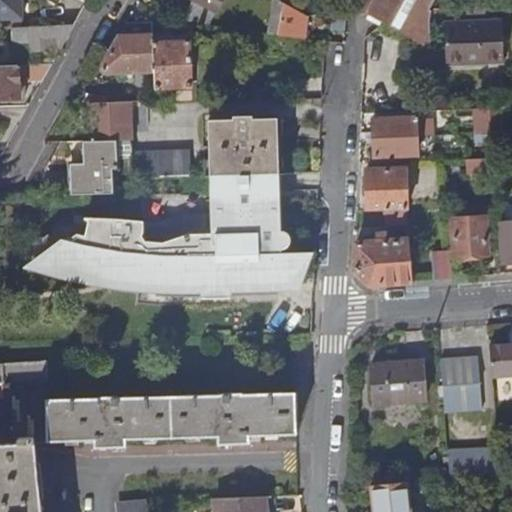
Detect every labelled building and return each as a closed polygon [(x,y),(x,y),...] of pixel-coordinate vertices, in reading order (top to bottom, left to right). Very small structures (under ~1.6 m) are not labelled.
[(0,0),(0,18),(22,18),(20,0),(0,0)] [(219,0),(192,0),(213,11),(219,0)] [(275,0),(268,33),(303,37),(307,14),(280,0),(275,0)] [(353,0),(346,13),(356,12),(365,12),(370,11),(375,0),(353,0)] [(375,0),(370,11),(429,10),(434,0),(375,0)] [(435,10),(429,10),(370,11),(430,47),(429,20),(435,10)] [(0,27),(11,27),(22,27),(22,18),(0,18),(0,27)] [(503,20),(446,22),(448,64),(504,62),(503,20)] [(153,71),(152,42),(151,22),(125,22),(100,67),(105,73),(153,71)] [(73,25),(22,27),(11,27),(12,51),(60,48),(73,25)] [(194,47),(188,47),(188,41),(152,42),(153,71),(154,100),(154,104),(197,102),(197,83),(217,83),(216,60),(221,60),(221,44),(194,45),(194,47)] [(51,64),(0,65),(0,98),(24,98),(24,88),(19,89),(19,83),(41,82),(51,64)] [(130,132),(128,101),(88,103),(89,139),(115,139),(130,138),(130,132)] [(490,132),(488,108),(475,108),(472,108),(474,133),(477,133),(490,132)] [(415,116),(372,118),(374,157),(416,156),(416,136),(432,135),(431,119),(415,119),(415,116)] [(280,173),(277,118),(209,121),(211,175),(267,173),(278,173),(280,173)] [(116,168),(115,139),(89,139),(83,140),(83,165),(69,166),(70,194),(111,193),(111,168),(116,168)] [(500,157),(500,142),(491,143),(492,157),(500,157)] [(191,176),(191,149),(131,151),(131,178),(159,177),(191,176)] [(492,170),(492,157),(464,159),(465,171),(492,170)] [(406,203),(405,168),(366,168),(367,211),(383,210),(406,211),(406,203)] [(280,196),(259,197),(258,191),(267,190),(267,173),(211,175),(211,216),(186,217),(159,225),(144,226),(143,221),(118,218),(89,218),(85,235),(76,233),(45,257),(47,262),(46,267),(57,270),(67,273),(78,275),(95,279),(113,282),(136,285),(150,285),(172,287),(206,286),(206,284),(226,283),(226,286),(294,284),(305,255),(281,256),(281,249),(282,249),(283,249),(284,249),(285,248),(286,248),(286,247),(287,247),(288,246),(289,245),(290,244),(290,243),(290,242),(291,242),(291,241),(291,240),(291,239),(291,238),(291,237),(290,237),(290,236),(290,235),(289,235),(289,234),(288,233),(287,232),(286,232),(286,231),(285,231),(284,231),(284,230),(284,231),(283,230),(282,230),(280,196)] [(280,196),(280,173),(278,173),(267,173),(267,190),(258,191),(259,197),(280,196)] [(407,224),(406,211),(383,210),(383,224),(407,224)] [(484,216),(450,218),(452,257),(487,255),(484,216)] [(511,221),(499,223),(503,263),(511,262),(511,221)] [(411,281),(408,239),(387,240),(386,232),(375,233),(376,241),(355,243),(354,270),(370,284),(411,281)] [(451,278),(449,250),(432,251),(433,279),(451,278)] [(47,262),(45,257),(36,264),(46,267),(47,262)] [(511,374),(511,342),(488,345),(491,376),(511,374)] [(480,409),(477,357),(440,360),(443,412),(480,409)] [(421,360),(370,364),(374,403),(424,400),(421,360)] [(0,381),(49,382),(49,364),(0,363),(0,381)] [(99,398),(47,399),(48,441),(95,440),(95,448),(126,447),(126,439),(218,437),(218,444),(248,444),(248,436),(296,435),(295,392),(241,394),(241,393),(222,393),(222,394),(119,397),(119,396),(99,396),(99,398)] [(0,511),(41,511),(37,469),(33,437),(18,437),(18,442),(0,442),(0,511)] [(499,471),(497,447),(446,449),(448,478),(499,471)] [(409,511),(406,482),(370,486),(372,511),(409,511)] [(265,511),(264,498),(213,499),(214,511),(265,511)] [(147,511),(146,501),(117,504),(118,511),(147,511)]
